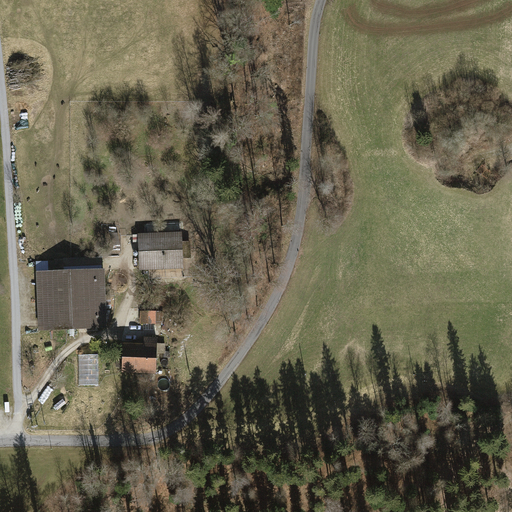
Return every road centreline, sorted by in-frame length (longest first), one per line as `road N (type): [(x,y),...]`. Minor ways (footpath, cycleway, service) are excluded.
road 1 (tertiary): [(322,0),(297,250),(248,347),(202,407),(152,438),(0,442)]
road 2 (track): [(20,412),(0,78)]
road 3 (track): [(438,511),(468,449),(511,417)]
